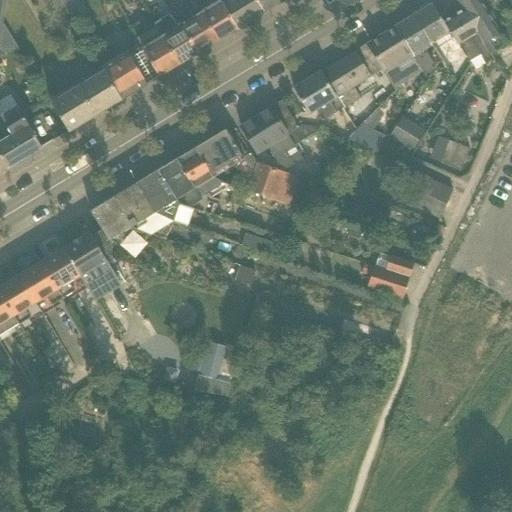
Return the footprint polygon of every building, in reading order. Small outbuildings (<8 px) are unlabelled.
[(219,41),(238,29),(220,0),(218,0),(201,11),(219,41)] [(220,0),(238,29),(265,12),(256,0),(220,0)] [(256,0),(265,12),(282,2),(280,0),(256,0)] [(457,0),(464,10),(491,54),(507,45),(479,0),(457,0)] [(438,13),(432,4),(413,15),(431,44),(431,45),(446,69),(466,58),(438,13)] [(177,15),(199,53),(219,41),(201,11),(199,7),(190,12),(188,8),(177,15)] [(466,58),(467,57),(469,62),(482,54),(484,58),(491,54),(464,10),(449,19),(444,10),(438,13),(466,58)] [(156,27),(180,64),(199,53),(177,15),(174,11),(155,23),(157,27),(156,27)] [(431,44),(413,15),(396,26),(412,53),(411,54),(424,75),(435,68),(426,52),(420,56),(418,52),(431,45),(431,44)] [(4,24),(3,24),(0,43),(0,52),(20,51),(4,24)] [(383,70),(384,70),(391,82),(396,79),(398,82),(413,72),(405,58),(411,54),(412,53),(396,26),(368,43),(383,70)] [(159,77),(180,64),(156,27),(137,38),(141,44),(139,44),(159,77)] [(355,87),(370,79),(369,78),(371,77),(383,70),(368,43),(321,72),(344,108),(362,98),(355,87)] [(105,72),(121,100),(159,77),(139,44),(103,67),(105,71),(105,72)] [(78,88),(95,116),(121,100),(105,72),(78,88)] [(321,72),(294,88),(309,114),(315,110),(322,120),(331,115),(336,112),(329,101),(330,101),(337,112),(344,108),(321,72)] [(52,103),(69,131),(95,116),(78,88),(52,103)] [(298,127),(282,101),(271,108),(287,133),(298,127)] [(0,173),(10,167),(42,148),(17,105),(0,115),(0,173)] [(303,159),(294,145),(321,129),(320,127),(302,125),(298,127),(287,133),(271,108),(241,126),(257,153),(268,147),(278,163),(287,168),(303,159)] [(379,108),(362,125),(373,130),(384,114),(379,108)] [(402,116),(390,136),(413,150),(425,130),(402,116)] [(251,185),(249,190),(248,192),(290,207),(300,179),(256,163),(251,153),(244,158),(227,129),(195,149),(212,178),(214,177),(232,166),(252,181),(251,185)] [(440,162),(461,170),(470,148),(449,140),(440,162)] [(195,149),(175,160),(196,192),(206,195),(220,187),(223,182),(214,177),(212,178),(195,149)] [(417,208),(440,218),(453,190),(431,180),(431,179),(408,167),(374,153),(369,165),(398,177),(397,180),(425,191),(417,208)] [(178,204),(194,209),(204,212),(210,203),(206,195),(196,192),(175,160),(159,170),(178,204)] [(188,226),(194,209),(178,204),(159,170),(136,184),(154,213),(176,223),(176,222),(188,226)] [(131,227),(132,227),(153,235),(165,239),(176,223),(154,213),(136,184),(112,199),(131,227)] [(112,199),(91,212),(102,230),(92,236),(100,250),(101,250),(113,243),(110,239),(131,227),(112,199)] [(360,240),(363,232),(351,228),(348,236),(360,240)] [(65,248),(89,289),(115,274),(101,250),(100,250),(92,236),(90,232),(65,248)] [(140,255),(147,238),(130,232),(123,248),(140,255)] [(243,245),(275,251),(277,240),(246,234),(243,245)] [(63,296),(73,290),(76,295),(87,288),(88,289),(89,289),(65,248),(42,261),(63,296)] [(387,270),(410,277),(414,263),(392,256),(387,270)] [(53,309),(50,304),(63,296),(42,261),(21,274),(45,314),(53,309)] [(375,266),(365,263),(362,273),(372,276),(375,266)] [(236,280),(252,285),(256,270),(240,265),(236,280)] [(368,288),(381,291),(402,299),(410,277),(387,270),(375,266),(372,276),(368,288)] [(0,289),(20,323),(29,317),(31,322),(45,314),(21,274),(0,286),(0,289)] [(6,331),(20,323),(0,289),(0,340),(9,335),(6,331)] [(227,347),(209,342),(200,375),(217,380),(227,347)] [(179,370),(167,367),(163,379),(175,382),(179,370)] [(0,445),(0,467),(10,461),(0,445)]
